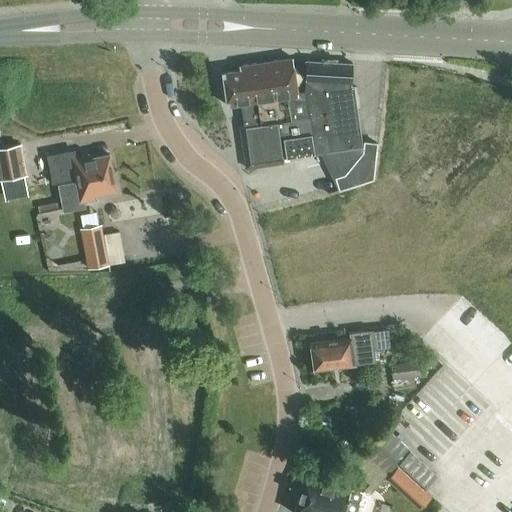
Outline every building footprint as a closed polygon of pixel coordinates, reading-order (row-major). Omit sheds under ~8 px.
[(283,158),(363,147),(355,85),(353,85),(354,63),(307,60),(305,90),(298,91),(293,57),(240,64),(240,69),(223,72),(228,105),(241,103),(244,126),(241,126),(246,167),(284,162),(283,158)] [(373,179),(377,145),(364,144),(363,154),(346,173),(337,176),(340,188),(373,179)] [(76,179),(112,171),(109,154),(88,158),(87,154),(72,157),(76,179)] [(115,189),(112,171),(76,179),(80,200),(95,198),(94,193),(115,189)] [(98,208),(82,211),(84,221),(100,219),(98,208)] [(82,229),(90,267),(107,264),(100,226),(82,229)] [(338,366),(375,361),(371,329),(349,332),(349,338),(311,342),(312,348),(310,352),(311,360),(314,364),(315,368),(332,366),(332,365),(338,364),(338,366)] [(425,375),(423,360),(391,364),(393,379),(414,377),(425,375)] [(385,425),(362,450),(388,474),(411,449),(385,425)] [(362,492),(350,487),(307,472),(294,511),(360,511),(361,511),(362,511),(364,510),(365,509),(367,502),(367,501),(367,499),(367,497),(366,496),(365,495),(364,493),(363,492),(362,492)]
